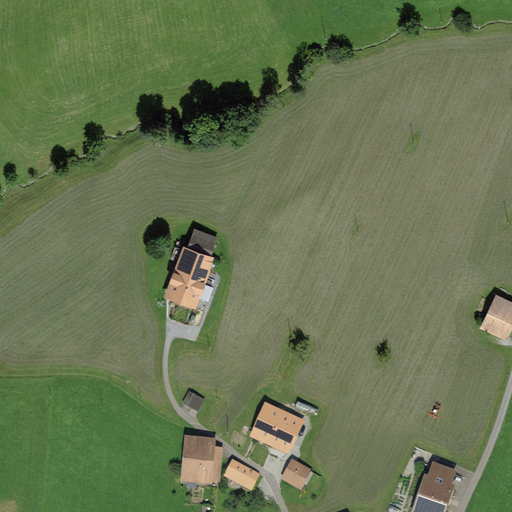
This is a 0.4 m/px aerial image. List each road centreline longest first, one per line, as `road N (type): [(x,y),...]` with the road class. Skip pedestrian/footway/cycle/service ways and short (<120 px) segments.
road 1 (residential): [(284,511),(267,477),(173,403),(165,370),(174,325)]
road 2 (residential): [(460,511),(511,382)]
